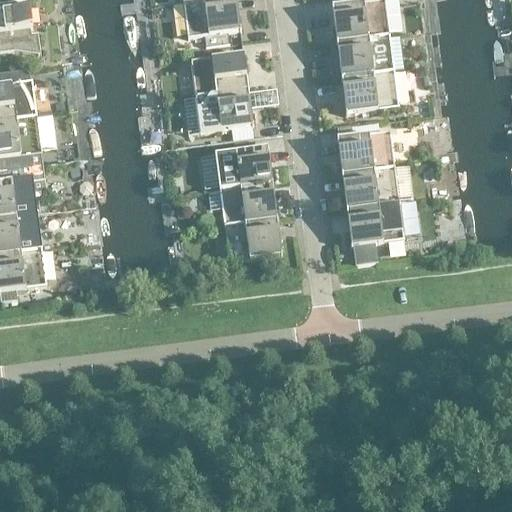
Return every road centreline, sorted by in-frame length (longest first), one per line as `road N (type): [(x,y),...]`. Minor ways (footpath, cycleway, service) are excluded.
road 1 (residential): [(282,0),(320,338)]
road 2 (residential): [(0,380),(320,338)]
road 3 (residential): [(320,338),(511,314)]
